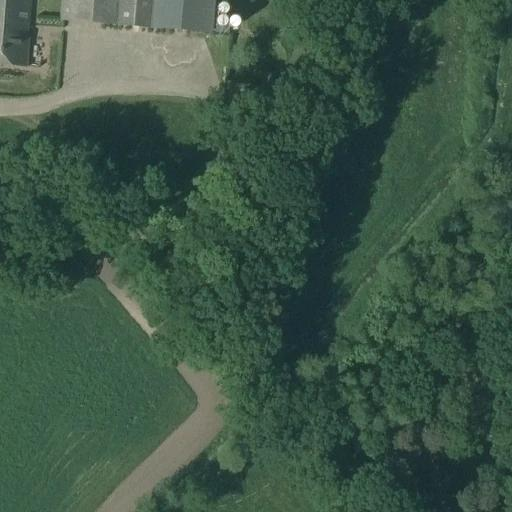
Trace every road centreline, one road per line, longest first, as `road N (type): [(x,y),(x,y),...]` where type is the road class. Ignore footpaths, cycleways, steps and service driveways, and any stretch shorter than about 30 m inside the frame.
road 1 (track): [(283,92),(205,329),(351,511)]
road 2 (unclassified): [(316,0),(283,92),(56,119),(0,112)]
road 3 (track): [(56,119),(55,149),(205,329)]
